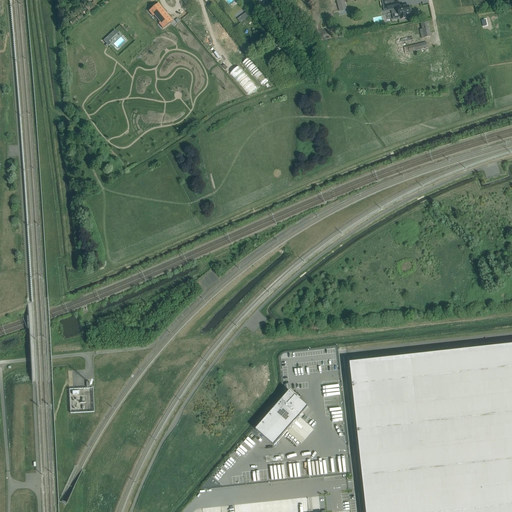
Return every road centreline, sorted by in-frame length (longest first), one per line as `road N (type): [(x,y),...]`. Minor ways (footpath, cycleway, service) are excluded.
road 1 (track): [(63,296),(28,0)]
road 2 (unknown): [(343,370),(345,349),(511,334)]
road 3 (unknown): [(314,373),(319,438),(250,457),(242,494)]
road 4 (track): [(50,105),(68,253),(60,270)]
road 5 (unknown): [(358,511),(343,370)]
